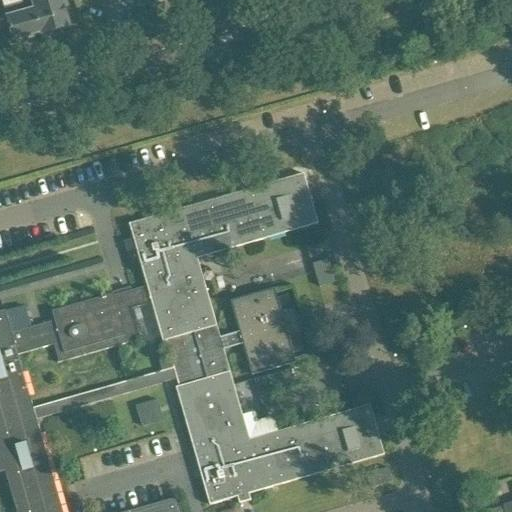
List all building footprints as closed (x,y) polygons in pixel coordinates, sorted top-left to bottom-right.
[(2,0),(14,41),(42,33),(32,0),(2,0)] [(32,0),(42,33),(42,34),(70,26),(65,6),(62,0),(32,0)] [(147,287),(152,303),(163,342),(166,341),(171,357),(174,369),(177,380),(179,387),(177,388),(210,506),(238,498),(240,504),(251,501),(249,494),(385,456),(374,417),(371,406),(354,410),(278,432),(250,440),(243,416),(230,373),(224,350),(242,345),(252,375),(296,363),(289,339),(281,313),(274,289),(230,302),(239,333),(220,338),(217,327),(198,259),(319,224),(313,203),(310,193),(308,187),(304,174),(184,209),(130,224),(135,241),(136,246),(147,287)] [(328,260),(313,265),(320,286),(335,281),(328,260)] [(12,333),(19,355),(55,345),(60,363),(141,340),(132,309),(152,303),(147,287),(114,296),(113,294),(106,296),(106,294),(102,296),(102,298),(87,302),(88,306),(55,316),(54,311),(52,312),(55,321),(12,333)] [(0,511),(63,511),(37,420),(164,384),(177,380),(174,369),(34,409),(19,355),(12,333),(6,311),(0,312),(0,511)] [(142,427),(164,421),(158,400),(136,406),(142,427)] [(370,488),(392,482),(388,468),(366,474),(370,488)] [(181,511),(178,499),(133,511),(181,511)]
